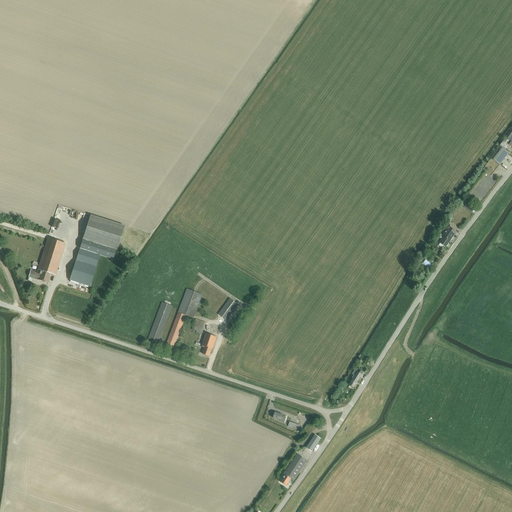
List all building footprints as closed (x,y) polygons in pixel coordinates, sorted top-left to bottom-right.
[(493,160),(500,165),(509,153),(502,148),(493,160)] [(90,215),(82,239),(116,250),(124,226),(90,215)] [(446,247),(456,232),(449,227),(443,236),(444,237),(440,243),(446,247)] [(55,276),(65,244),(48,239),(37,272),(31,270),(28,277),(48,283),(51,274),(55,276)] [(116,250),(82,239),(80,249),(100,256),(114,260),(116,250)] [(90,287),(96,267),(100,256),(80,249),(79,249),(69,280),(90,287)] [(193,318),(202,295),(187,289),(166,346),(173,349),(186,315),(193,318)] [(226,320),(238,305),(230,299),(218,314),(226,320)] [(148,340),(151,341),(158,344),(172,306),(162,303),(148,340)] [(201,334),(205,322),(196,319),(194,325),(192,329),(197,331),(196,333),(201,334)] [(213,349),(217,337),(206,334),(202,347),(205,348),(203,354),(209,356),(212,349),(213,349)] [(354,388),(362,375),(359,373),(355,370),(352,375),(354,376),(352,378),(353,379),(349,385),(354,388)] [(285,420),(286,417),(282,416),(283,415),(275,412),(273,418),(281,421),(281,419),(285,420)] [(300,425),(295,424),(289,422),(288,427),(294,429),(298,430),(300,425)] [(306,448),(312,452),(321,438),(315,435),(306,448)] [(294,481),(300,471),(307,461),(297,454),(284,474),(285,475),(281,482),(286,486),(291,479),(294,481)]
